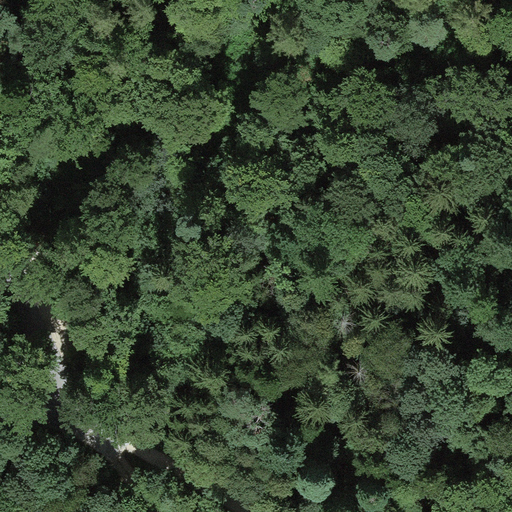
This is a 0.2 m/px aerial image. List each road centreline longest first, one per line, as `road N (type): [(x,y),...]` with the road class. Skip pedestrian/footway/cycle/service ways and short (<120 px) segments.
road 1 (track): [(44,410),(256,511)]
road 2 (residential): [(0,414),(44,410),(52,378),(0,265)]
